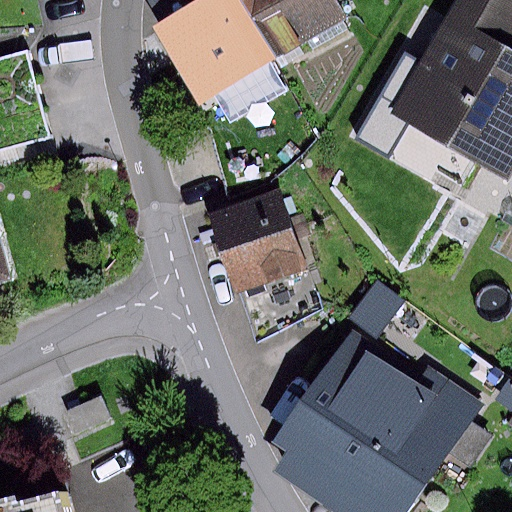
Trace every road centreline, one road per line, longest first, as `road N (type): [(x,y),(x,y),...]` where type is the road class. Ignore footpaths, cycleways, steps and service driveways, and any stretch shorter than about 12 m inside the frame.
road 1 (residential): [(181,304),(125,89),(122,0)]
road 2 (residential): [(283,511),(181,304)]
road 3 (residential): [(181,304),(0,378)]
